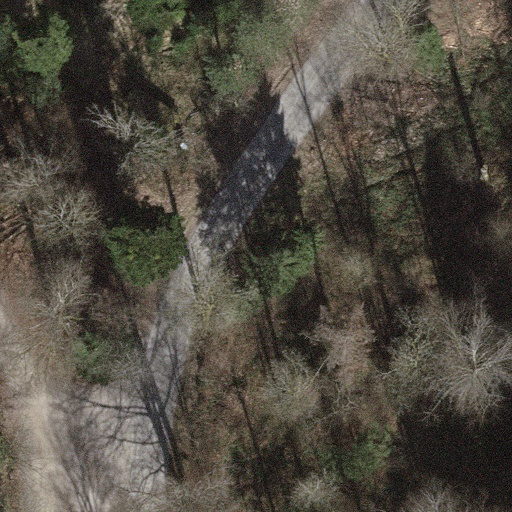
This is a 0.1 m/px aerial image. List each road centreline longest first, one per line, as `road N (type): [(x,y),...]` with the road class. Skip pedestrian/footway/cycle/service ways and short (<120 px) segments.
road 1 (unclassified): [(379,0),(235,209),(178,322),(154,437),(151,511)]
road 2 (track): [(0,338),(44,414),(138,511)]
